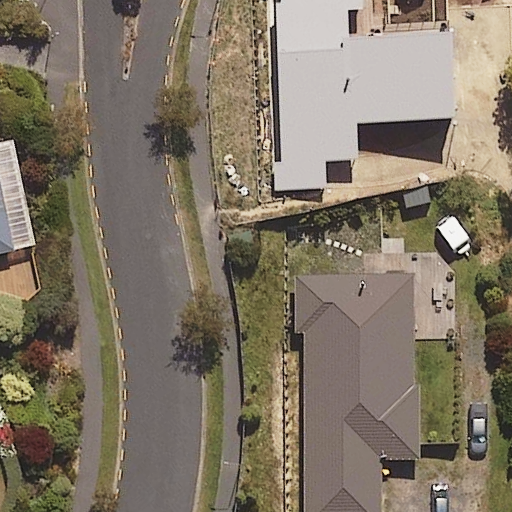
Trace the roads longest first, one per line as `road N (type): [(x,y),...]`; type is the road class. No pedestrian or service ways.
road 1 (residential): [(155,511),(164,357),(128,147)]
road 2 (residential): [(128,147),(106,82),(103,0)]
road 3 (residential): [(160,0),(128,147)]
